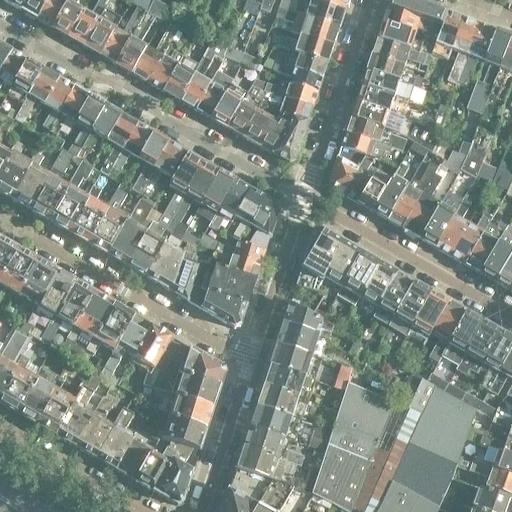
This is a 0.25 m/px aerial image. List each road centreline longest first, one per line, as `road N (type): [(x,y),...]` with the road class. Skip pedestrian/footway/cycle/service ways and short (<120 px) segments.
road 1 (residential): [(303,198),(0,25)]
road 2 (residential): [(0,218),(251,357)]
road 3 (residential): [(511,316),(303,198)]
road 4 (residential): [(303,198),(368,0)]
road 5 (residential): [(303,198),(251,357)]
road 6 (residential): [(251,357),(199,511)]
road 7 (residential): [(138,511),(0,431)]
